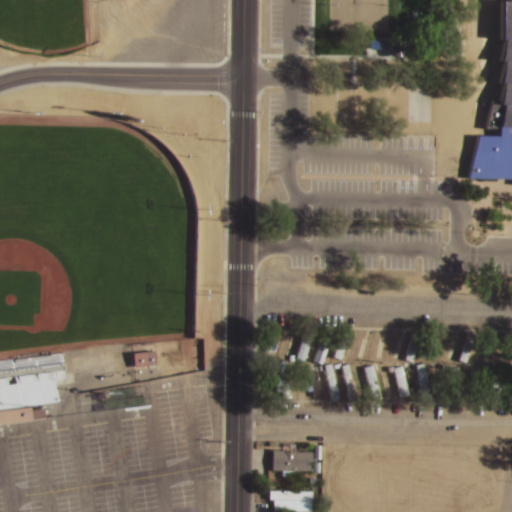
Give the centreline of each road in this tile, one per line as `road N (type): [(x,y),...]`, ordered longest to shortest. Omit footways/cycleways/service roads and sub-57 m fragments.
road 1 (tertiary): [(233,511),(242,78)]
road 2 (tertiary): [(0,83),(46,75),(242,78)]
